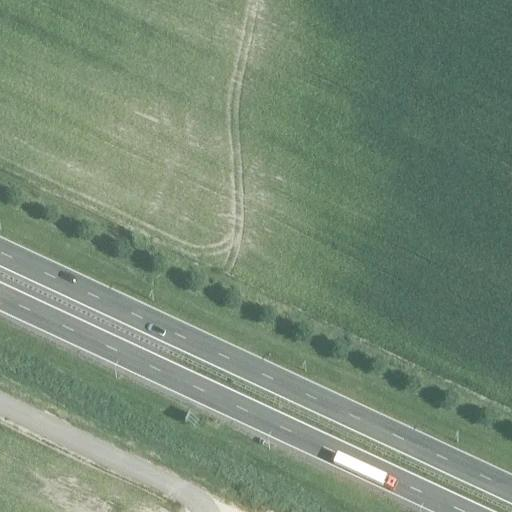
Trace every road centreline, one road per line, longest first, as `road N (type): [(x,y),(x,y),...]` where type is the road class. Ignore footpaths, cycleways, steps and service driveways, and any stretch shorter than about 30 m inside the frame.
road 1 (trunk): [(511,490),(0,253)]
road 2 (trunk): [(0,302),(459,511)]
